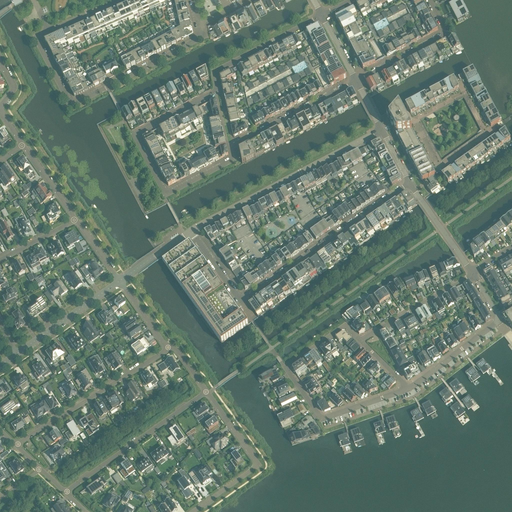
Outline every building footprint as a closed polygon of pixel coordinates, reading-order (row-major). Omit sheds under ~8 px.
[(174,0),(164,0),(165,1),(159,3),(160,5),(155,7),(149,9),(144,12),(139,14),(138,12),(132,15),(133,16),(128,19),(122,21),(117,23),(112,26),(106,28),(101,30),(96,33),(90,35),(90,33),(79,38),(79,40),(74,42),(73,41),(68,43),(61,46),(60,46),(62,51),(65,56),(68,61),(70,60),(72,65),(75,70),(73,71),(76,76),(78,75),(80,80),(81,82),(83,85),(86,84),(89,89),(94,86),(88,75),(93,72),(94,74),(100,71),(97,65),(83,72),(71,48),(167,6),(171,26),(118,54),(120,58),(125,55),(130,53),(131,54),(136,52),(135,50),(140,47),(151,42),(155,39),(160,37),(165,34),(170,32),(171,33),(181,28),(180,25),(178,19),(177,14),(176,9),(175,3),(174,0)] [(144,12),(143,10),(138,0),(134,2),(138,12),(139,14),(144,12)] [(149,9),(148,8),(145,0),(138,0),(143,10),(144,12),(149,9)] [(155,7),(154,5),(151,0),(145,0),(148,8),(149,9),(155,7)] [(176,9),(187,6),(186,0),(175,3),(176,9)] [(267,11),(261,0),(256,0),(254,1),(261,14),(266,12),(267,11)] [(366,12),(371,10),(366,0),(365,0),(361,2),(366,12)] [(366,0),(371,10),(376,7),(372,0),(366,0)] [(455,13),(464,9),(458,0),(457,0),(450,4),(455,13)] [(415,10),(424,5),(422,1),(414,5),(412,6),(415,10)] [(138,12),(134,2),(128,4),(132,15),(138,12)] [(362,14),(366,12),(361,2),(357,5),(362,14)] [(246,6),(244,7),(244,8),(245,10),(247,9),(251,15),(253,18),(252,18),(253,19),(257,16),(258,16),(251,3),(246,6)] [(133,16),(132,15),(128,4),(123,7),(127,17),(128,19),(133,16)] [(419,14),(427,10),(424,5),(415,10),(417,15),(419,14)] [(128,19),(127,17),(123,7),(117,9),(122,19),(122,21),(128,19)] [(349,43),(361,36),(351,17),(357,14),(353,7),(335,16),(349,43)] [(241,17),(244,23),(245,23),(244,22),(250,19),(250,20),(251,20),(244,8),(243,9),(237,12),(240,16),(240,17),(241,17)] [(122,21),(122,19),(117,9),(112,11),(117,22),(117,23),(122,21)] [(455,13),(454,14),(457,21),(467,16),(464,9),(455,13)] [(422,19),(430,15),(427,10),(419,14),(422,19)] [(117,23),(117,22),(112,11),(107,14),(111,24),(112,26),(117,23)] [(231,18),(236,28),(242,24),(235,11),(230,14),(232,17),(231,18)] [(112,26),(111,24),(107,14),(101,16),(106,26),(106,28),(112,26)] [(424,24),(432,20),(430,15),(422,19),(424,24)] [(106,28),(106,26),(101,16),(96,18),(101,29),(101,30),(106,28)] [(180,25),(191,23),(189,17),(178,19),(180,25)] [(229,25),(224,17),(218,20),(223,30),(229,27),(229,25)] [(101,30),(101,29),(96,18),(91,21),(95,31),(96,33),(101,30)] [(425,30),(435,25),(432,20),(424,24),(423,25),(425,30)] [(96,33),(95,31),(91,21),(85,23),(90,33),(90,35),(96,33)] [(217,34),(218,37),(224,34),(222,31),(217,21),(211,24),(213,26),(214,29),(211,31),(212,34),(216,32),(217,34)] [(79,38),(90,33),(85,23),(74,28),(79,38)] [(181,28),(193,34),(191,23),(180,25),(181,28)] [(333,52),(321,29),(319,25),(302,33),(306,40),(310,38),(320,58),(333,52)] [(435,25),(425,30),(428,35),(437,30),(435,25)] [(79,40),(79,38),(74,28),(69,30),(73,41),(74,42),(79,40)] [(176,43),(193,34),(181,28),(171,33),(176,43)] [(68,43),(73,41),(69,30),(63,33),(68,43)] [(415,42),(421,39),(416,31),(411,34),(415,42)] [(176,43),(171,33),(170,32),(165,34),(166,36),(172,46),(176,43)] [(410,32),(406,34),(411,44),(415,42),(411,34),(410,32)] [(61,46),(68,43),(63,33),(45,41),(53,56),(62,51),(60,46),(61,46)] [(172,46),(166,36),(165,34),(160,37),(161,39),(166,48),(172,46)] [(406,47),(411,44),(406,34),(400,37),(401,39),(406,47)] [(297,49),(302,46),(297,36),(292,39),(297,49)] [(363,69),(375,63),(361,36),(349,43),(363,69)] [(451,44),(448,45),(448,46),(451,50),(453,54),(456,52),(458,51),(456,48),(460,45),(459,43),(455,36),(448,39),(451,44)] [(166,48),(161,39),(160,37),(155,39),(156,41),(161,51),(166,48)] [(161,51),(156,41),(155,39),(151,42),(152,44),(157,53),(161,51)] [(292,51),(297,49),(292,39),(287,41),(292,51)] [(397,41),(396,39),(391,42),(396,52),(401,49),(397,41)] [(401,49),(406,47),(401,39),(397,41),(401,49)] [(287,54),(292,51),(287,41),(282,44),(287,54)] [(440,43),(436,46),(443,59),(447,57),(445,53),(451,50),(448,46),(448,45),(446,41),(445,41),(440,43)] [(157,53),(152,44),(151,42),(140,47),(141,49),(146,59),(157,53)] [(392,54),(396,52),(391,42),(387,44),(392,54)] [(283,56),(287,54),(282,44),(278,46),(283,56)] [(387,57),(392,54),(387,44),(382,47),(387,57)] [(278,59),(283,56),(278,46),(273,49),(278,59)] [(434,47),(429,49),(432,54),(433,54),(434,57),(437,55),(439,60),(439,61),(443,59),(436,46),(434,47)] [(146,59),(141,49),(140,47),(135,50),(136,52),(141,61),(146,59)] [(273,61),(278,59),(273,49),(268,51),(273,61)] [(429,49),(423,52),(426,57),(429,63),(435,60),(435,59),(434,57),(433,54),(432,54),(429,49)] [(56,61),(65,56),(62,51),(53,56),(56,61)] [(268,64),(273,61),(268,51),(263,54),(268,64)] [(136,64),(141,61),(136,52),(131,54),(136,64)] [(327,79),(331,86),(347,78),(333,52),(320,58),(330,77),(327,79)] [(423,52),(418,55),(423,64),(423,65),(424,67),(429,64),(429,63),(426,57),(423,52)] [(136,64),(131,54),(130,53),(125,55),(126,57),(131,67),(136,64)] [(264,66),(268,64),(263,54),(259,56),(264,66)] [(131,67),(126,57),(125,55),(120,58),(126,69),(131,67)] [(415,57),(413,58),(418,67),(417,67),(419,69),(421,68),(424,67),(423,65),(423,64),(418,55),(415,57)] [(58,66),(68,61),(65,56),(56,61),(58,66)] [(259,68),(264,66),(259,56),(254,59),(259,68)] [(409,65),(406,67),(409,72),(417,67),(418,67),(413,58),(407,61),(409,65)] [(253,71),(259,68),(254,59),(248,62),(253,71)] [(61,71),(72,65),(70,60),(68,61),(58,66),(61,71)] [(111,73),(118,69),(114,61),(113,60),(108,62),(109,64),(103,67),(106,74),(111,72),(111,73)] [(248,74),(253,71),(248,62),(243,64),(248,74)] [(404,62),(398,65),(403,75),(408,72),(409,72),(406,67),(404,62)] [(243,77),(248,74),(243,64),(238,67),(243,77)] [(64,76),(73,71),(75,70),(72,65),(61,71),(64,76)] [(395,67),(393,68),(393,69),(398,78),(400,77),(400,76),(402,75),(403,75),(398,65),(398,66),(395,67)] [(197,72),(196,72),(202,82),(208,79),(206,67),(201,70),(201,71),(197,73),(197,72)] [(465,78),(475,73),(473,68),(463,73),(465,78)] [(390,71),(387,72),(392,81),(394,84),(394,85),(394,84),(399,82),(400,82),(398,78),(393,69),(392,70),(390,71)] [(225,74),(227,80),(236,75),(233,70),(225,74)] [(66,81),(76,76),(73,71),(64,76),(66,81)] [(105,81),(100,71),(94,74),(99,83),(105,81)] [(383,79),(380,80),(383,85),(386,84),(392,81),(387,72),(387,71),(381,74),(383,79)] [(99,83),(94,74),(93,72),(88,75),(94,86),(99,83)] [(195,88),(201,86),(194,74),(194,73),(189,76),(195,88)] [(468,83),(478,78),(475,73),(465,78),(468,83)] [(69,86),(80,80),(78,75),(76,76),(66,81),(69,86)] [(372,79),(377,88),(378,91),(379,91),(380,90),(381,89),(384,88),(383,85),(380,80),(378,76),(375,78),(372,79)] [(182,80),(187,91),(190,90),(190,89),(192,88),(187,77),(186,77),(186,78),(185,78),(184,78),(184,79),(183,79),(182,79),(182,80),(181,80),(182,80)] [(454,91),(459,88),(455,82),(454,78),(449,81),(454,91)] [(470,88),(480,83),(478,78),(468,83),(470,88)] [(369,81),(366,82),(371,92),(374,90),(376,89),(377,88),(372,79),(369,81)] [(83,85),(81,82),(80,80),(69,86),(71,91),(83,85)] [(183,86),(182,87),(179,81),(174,84),(180,96),(185,94),(184,91),(185,90),(183,86)] [(318,93),(323,90),(318,81),(312,83),(313,85),(314,85),(318,93)] [(449,93),(454,91),(449,81),(444,83),(449,93)] [(444,96),(449,93),(444,83),(439,86),(444,96)] [(473,93),(483,88),(480,83),(470,88),(473,93)] [(74,97),(89,89),(86,84),(83,85),(71,91),(74,97)] [(173,100),(178,98),(176,94),(177,93),(173,85),(173,84),(166,88),(167,88),(173,100)] [(309,87),(308,85),(304,88),(309,98),(313,95),(309,87)] [(313,95),(318,93),(314,85),(313,85),(309,87),(313,95)] [(440,98),(444,96),(439,86),(434,88),(440,98)] [(303,101),(309,98),(304,88),(298,91),(303,101)] [(435,101),(440,98),(434,88),(429,91),(435,101)] [(475,98),(485,92),(483,88),(473,93),(475,98)] [(169,99),(171,99),(169,95),(168,96),(165,89),(159,92),(165,104),(169,102),(168,100),(169,99)] [(358,100),(353,89),(346,93),(352,103),(358,100)] [(298,103),(303,101),(298,91),(293,94),(298,103)] [(430,103),(435,101),(429,91),(425,93),(430,103)] [(158,107),(164,104),(158,93),(157,92),(152,96),(158,107)] [(478,102),(488,97),(485,92),(475,98),(478,102)] [(352,103),(346,93),(338,97),(343,108),(344,108),(348,106),(349,108),(353,106),(352,103)] [(425,106),(430,103),(425,93),(420,96),(425,106)] [(294,106),(298,103),(293,94),(289,96),(294,106)] [(289,108),(294,106),(289,96),(284,98),(289,108)] [(420,109),(425,106),(420,96),(415,98),(420,109)] [(149,97),(144,100),(150,110),(155,107),(149,97)] [(343,108),(338,97),(331,100),(338,112),(338,114),(345,110),(344,108),(343,108)] [(480,107),(491,102),(488,97),(478,102),(480,107)] [(285,110),(289,108),(284,98),(279,101),(285,110)] [(415,111),(420,109),(415,98),(410,101),(415,111)] [(216,99),(210,102),(212,111),(218,110),(216,99)] [(143,115),(149,112),(143,100),(137,103),(137,104),(143,115)] [(338,112),(331,100),(324,104),(326,109),(331,106),(333,109),(328,112),(329,114),(330,116),(338,112)] [(280,113),(285,110),(279,101),(275,103),(280,113)] [(411,114),(415,111),(410,101),(405,104),(407,107),(411,114)] [(483,112),(493,107),(491,102),(480,107),(483,112)] [(275,115),(280,113),(275,103),(270,106),(275,115)] [(329,114),(328,112),(326,109),(324,104),(318,107),(323,117),(320,119),(322,122),(327,120),(325,117),(329,114)] [(135,118),(140,116),(135,105),(134,105),(129,107),(135,118)] [(270,118),(275,115),(270,106),(265,108),(270,118)] [(434,175),(435,175),(408,124),(403,114),(399,107),(386,114),(390,121),(395,131),(413,164),(422,181),(427,179),(428,178),(429,179),(430,178),(430,177),(434,175)] [(486,117),(496,112),(493,107),(483,112),(486,117)] [(128,108),(122,111),(128,123),(134,120),(128,108)] [(265,121),(270,118),(265,108),(260,111),(265,121)] [(198,109),(193,111),(196,117),(198,121),(203,118),(202,117),(201,114),(200,114),(201,114),(198,109)] [(320,119),(315,109),(309,112),(316,126),(322,122),(320,119)] [(218,110),(212,111),(214,120),(214,121),(220,119),(218,110)] [(188,114),(186,115),(191,125),(193,123),(198,121),(196,117),(193,111),(188,114)] [(261,123),(265,121),(260,111),(256,113),(261,123)] [(201,114),(200,114),(201,114),(202,117),(203,118),(203,119),(205,123),(208,122),(209,122),(210,121),(207,117),(205,113),(205,112),(201,114)] [(316,126),(309,112),(304,115),(311,128),(316,126)] [(488,122),(498,117),(496,112),(486,117),(488,122)] [(250,116),(251,118),(255,126),(261,123),(256,113),(250,116)] [(230,122),(238,121),(241,120),(240,114),(229,116),(230,122)] [(184,116),(179,118),(182,124),(185,130),(190,128),(189,126),(191,125),(186,115),(184,116)] [(311,128),(304,115),(296,119),(303,132),(311,128)] [(497,123),(501,121),(498,117),(488,122),(491,127),(497,123)] [(184,163),(185,165),(204,155),(208,153),(207,151),(212,148),(213,149),(215,148),(214,143),(213,138),(211,138),(209,133),(208,127),(211,127),(209,122),(208,122),(205,123),(203,118),(198,121),(191,125),(189,126),(190,128),(185,130),(180,133),(176,135),(171,138),(166,140),(163,134),(159,136),(155,138),(158,143),(161,149),(164,154),(166,153),(169,158),(167,160),(170,165),(172,170),(175,175),(179,173),(182,172),(179,165),(184,163)] [(179,118),(174,121),(177,126),(180,133),(185,130),(182,124),(179,118)] [(303,132),(296,119),(287,124),(289,129),(292,133),(297,131),(299,135),(303,132)] [(174,121),(169,124),(172,129),(176,135),(180,133),(177,126),(174,121)] [(169,124),(165,126),(167,131),(171,138),(176,135),(172,129),(169,124)] [(239,134),(238,128),(237,124),(231,125),(234,137),(239,134)] [(239,134),(250,129),(247,124),(238,128),(239,134)] [(211,127),(208,127),(209,133),(217,131),(223,130),(221,125),(215,126),(211,127)] [(165,126),(160,129),(163,134),(164,136),(165,138),(166,141),(171,138),(167,131),(165,126)] [(294,137),(292,133),(289,129),(285,132),(282,126),(277,129),(284,142),(294,137)] [(284,142),(277,129),(270,133),(277,146),(284,142)] [(505,143),(510,139),(505,129),(499,133),(505,143)] [(217,131),(209,133),(211,138),(213,138),(218,136),(224,135),(223,130),(217,131)] [(9,141),(8,140),(2,132),(0,133),(0,143),(2,147),(9,141)] [(152,133),(143,137),(146,143),(155,138),(154,138),(152,133)] [(277,146),(270,133),(263,136),(270,150),(277,146)] [(501,146),(505,143),(499,133),(494,136),(501,146)] [(218,136),(213,138),(214,143),(219,142),(225,141),(224,135),(218,136)] [(270,150),(263,136),(261,138),(257,140),(264,153),(270,150)] [(497,149),(501,146),(494,136),(490,140),(497,149)] [(155,138),(146,143),(148,148),(154,145),(158,143),(155,138)] [(371,144),(367,146),(370,151),(373,149),(374,149),(375,152),(381,149),(379,146),(383,145),(380,139),(371,144)] [(264,153),(257,140),(256,140),(248,144),(249,145),(249,144),(249,145),(248,146),(247,145),(239,149),(242,160),(243,159),(243,162),(246,161),(246,162),(264,153)] [(492,152),(497,149),(490,140),(486,143),(492,152)] [(154,145),(148,148),(151,154),(157,151),(161,149),(158,143),(154,145)] [(488,155),(492,152),(486,143),(481,146),(488,155)] [(221,151),(216,154),(219,160),(228,155),(226,146),(220,147),(221,151)] [(483,158),(488,155),(481,146),(477,149),(483,158)] [(375,152),(371,154),(374,159),(376,158),(387,152),(384,147),(381,149),(375,152)] [(212,148),(207,151),(208,153),(209,153),(211,157),(214,162),(219,160),(216,154),(213,149),(212,148)] [(363,148),(358,151),(361,156),(366,154),(363,148)] [(157,151),(151,154),(154,159),(160,156),(164,154),(161,149),(157,151)] [(479,161),(483,158),(477,149),(472,152),(479,161)] [(363,160),(361,156),(358,151),(353,154),(357,163),(362,160),(363,160)] [(381,162),(389,157),(387,152),(376,158),(379,163),(381,162)] [(474,165),(479,161),(472,152),(468,155),(474,165)] [(160,156),(154,159),(157,165),(162,162),(167,159),(167,160),(169,159),(166,153),(164,154),(160,156)] [(208,153),(204,155),(206,159),(209,165),(214,162),(211,157),(209,153),(208,153)] [(357,163),(353,154),(348,156),(352,165),(357,163)] [(202,168),(209,165),(206,159),(204,155),(199,158),(197,159),(202,168)] [(470,168),(474,165),(468,155),(463,158),(470,168)] [(348,168),(352,165),(348,156),(343,159),(345,164),(346,164),(348,168)] [(383,166),(392,162),(389,157),(381,162),(383,166)] [(25,161),(23,159),(23,158),(15,163),(18,168),(20,167),(23,171),(24,170),(28,175),(32,172),(29,167),(26,163),(27,163),(25,160),(25,161)] [(465,171),(470,168),(463,158),(459,162),(465,171)] [(162,162),(157,165),(160,170),(165,167),(170,165),(167,160),(167,159),(162,162)] [(202,168),(197,159),(190,162),(195,172),(202,168)] [(348,168),(346,164),(345,164),(343,159),(337,162),(338,164),(338,163),(342,171),(342,170),(348,168)] [(185,165),(187,169),(190,175),(195,172),(190,162),(185,165)] [(386,171),(394,167),(392,162),(383,166),(386,171)] [(461,174),(465,171),(459,162),(455,165),(461,174)] [(184,163),(179,165),(180,168),(181,169),(182,172),(185,177),(190,175),(187,169),(185,165),(184,163)] [(343,172),(342,170),(342,171),(338,163),(338,164),(333,166),(338,175),(343,172)] [(165,167),(160,170),(163,175),(168,173),(172,170),(170,165),(165,167)] [(457,177),(461,174),(455,165),(450,168),(457,177)] [(11,184),(16,180),(6,166),(0,170),(2,172),(11,184)] [(328,169),(332,178),(338,175),(333,166),(328,169)] [(327,167),(321,170),(327,181),(328,182),(333,179),(332,178),(328,169),(327,167)] [(388,176),(397,172),(394,167),(386,171),(388,176)] [(452,180),(457,177),(450,168),(446,171),(452,180)] [(168,173),(163,175),(166,181),(175,176),(175,175),(172,170),(168,173)] [(321,170),(316,173),(322,184),(327,181),(321,170)] [(448,183),(452,180),(446,171),(441,174),(448,183)] [(0,180),(3,184),(0,185),(0,186),(4,192),(7,189),(6,188),(11,184),(2,172),(0,173),(0,180)] [(390,182),(400,177),(397,172),(388,176),(387,177),(389,182),(390,182)] [(316,173),(311,176),(315,185),(316,186),(322,184),(316,173)] [(435,185),(438,183),(434,175),(430,177),(430,178),(429,179),(428,178),(427,179),(431,184),(429,186),(427,187),(432,195),(432,194),(439,190),(435,185)] [(175,176),(166,181),(168,186),(177,181),(175,176)] [(311,176),(306,178),(310,187),(311,190),(316,187),(316,186),(315,185),(311,176)] [(392,186),(401,180),(400,177),(390,182),(392,186)] [(306,178),(300,181),(303,187),(304,190),(305,190),(306,192),(311,190),(310,187),(306,178)] [(303,187),(300,181),(295,184),(300,193),(304,190),(303,187)] [(295,196),(300,193),(295,184),(290,187),(295,196)] [(379,184),(374,187),(377,191),(378,192),(380,195),(385,192),(382,188),(381,186),(379,184)] [(36,199),(46,192),(42,186),(31,193),(36,199)] [(290,198),(295,196),(290,187),(285,189),(288,194),(290,197),(290,198)] [(374,187),(370,190),(372,194),(375,198),(377,197),(380,195),(378,192),(377,191),(374,187)] [(290,197),(288,194),(285,189),(280,192),(281,194),(285,201),(290,198),(290,197)] [(370,190),(365,193),(368,197),(368,198),(370,202),(375,198),(372,194),(370,190)] [(47,200),(51,197),(49,194),(48,195),(46,192),(36,199),(40,205),(43,203),(45,206),(49,203),(47,200)] [(364,192),(359,195),(366,205),(370,202),(368,198),(368,197),(365,193),(365,194),(364,192)] [(410,195),(409,195),(407,192),(402,195),(411,209),(416,206),(414,202),(415,202),(410,195)] [(286,202),(285,201),(281,194),(276,196),(275,196),(279,204),(280,205),(286,202)] [(275,196),(276,196),(275,195),(269,198),(274,206),(279,204),(275,196)] [(359,195),(355,198),(361,208),(366,205),(359,195)] [(405,214),(411,209),(402,195),(395,200),(405,214)] [(275,208),(274,206),(269,198),(264,200),(269,209),(268,209),(269,211),(275,208)] [(355,198),(350,202),(357,211),(361,208),(355,198)] [(263,212),(268,209),(269,209),(264,200),(258,203),(259,205),(260,205),(263,212)] [(400,217),(405,214),(395,200),(390,203),(400,217)] [(350,202),(346,205),(351,213),(352,214),(357,211),(350,202)] [(340,206),(341,208),(347,216),(351,213),(346,205),(344,203),(340,206)] [(394,222),(400,217),(390,203),(384,208),(394,222)] [(58,210),(60,209),(56,204),(52,207),(47,210),(49,215),(46,217),(50,224),(59,218),(58,216),(61,214),(58,210)] [(264,214),(263,212),(260,205),(259,205),(254,208),(259,217),(259,216),(264,214)] [(340,206),(335,209),(342,219),(347,216),(341,208),(340,206)] [(260,218),(259,216),(259,217),(254,208),(249,210),(254,221),(260,218)] [(388,226),(394,222),(384,208),(378,212),(388,226)] [(249,210),(248,209),(242,212),(249,224),(254,221),(249,210)] [(335,209),(331,213),(332,214),(338,222),(342,219),(335,209)] [(241,212),(236,215),(238,218),(238,219),(241,224),(246,221),(243,217),(241,212)] [(382,230),(388,226),(378,212),(372,216),(382,230)] [(328,217),(335,227),(339,224),(338,222),(332,214),(328,217)] [(234,216),(231,218),(233,222),(236,226),(241,224),(238,219),(238,218),(236,215),(234,216)] [(327,216),(322,219),(322,220),(324,222),(327,226),(330,230),(335,227),(328,217),(327,216)] [(376,234),(382,230),(372,216),(366,220),(376,234)] [(28,223),(27,223),(24,217),(19,220),(18,219),(15,221),(17,225),(16,226),(19,231),(22,230),(25,235),(28,233),(31,232),(30,230),(28,227),(28,226),(29,224),(28,223)] [(231,218),(226,220),(228,224),(231,229),(236,226),(233,222),(231,218)] [(511,226),(505,218),(500,222),(506,231),(507,230),(510,228),(511,230),(511,226)] [(226,220),(221,223),(225,232),(231,229),(228,224),(226,220)] [(370,238),(376,234),(366,220),(360,225),(370,238)] [(324,222),(320,225),(323,229),(326,233),(330,230),(327,226),(324,222)] [(506,231),(500,222),(499,222),(500,223),(500,224),(495,227),(502,236),(505,233),(509,238),(511,237),(507,230),(506,231)] [(8,230),(12,228),(8,223),(6,224),(5,223),(0,225),(0,226),(1,228),(0,228),(0,231),(4,236),(5,236),(7,241),(13,238),(8,230)] [(221,223),(215,226),(216,228),(220,235),(225,232),(221,223)] [(320,225),(315,228),(318,232),(321,237),(323,235),(326,233),(323,229),(320,225)] [(370,238),(360,225),(355,229),(364,242),(370,238),(370,239),(370,238)] [(502,236),(495,227),(495,228),(490,232),(496,240),(500,238),(503,242),(506,240),(502,236)] [(211,230),(216,239),(221,236),(220,235),(216,228),(211,230)] [(310,232),(313,236),(316,240),(321,237),(318,232),(315,228),(310,232)] [(210,229),(204,232),(211,242),(216,239),(211,230),(210,229)] [(364,242),(355,229),(350,232),(350,233),(359,246),(360,246),(359,246),(364,242)] [(302,236),(309,245),(314,242),(306,231),(301,234),(302,236)] [(68,236),(64,239),(66,242),(67,242),(65,244),(67,248),(68,248),(70,247),(73,245),(74,245),(76,244),(79,242),(77,239),(73,232),(68,235),(68,236)] [(499,244),(496,240),(490,232),(489,232),(485,236),(484,234),(484,235),(491,244),(494,242),(497,246),(499,244)] [(356,248),(359,246),(350,233),(343,237),(351,248),(354,246),(356,248)] [(491,245),(491,244),(484,235),(483,235),(478,239),(485,248),(488,245),(491,249),(493,247),(491,245)] [(304,248),(309,245),(302,236),(298,239),(304,248)] [(343,237),(338,241),(343,248),(347,254),(353,250),(351,248),(343,237)] [(300,252),(304,248),(298,239),(293,242),(300,252)] [(488,251),(485,248),(478,239),(477,239),(473,243),(480,252),(482,249),(485,253),(488,251)] [(189,241),(163,260),(221,344),(248,325),(189,241)] [(343,248),(338,241),(331,245),(337,253),(343,248)] [(57,242),(51,246),(53,249),(52,249),(53,250),(54,250),(54,251),(51,253),(53,257),(56,255),(57,257),(63,254),(62,252),(61,249),(61,248),(60,248),(57,242)] [(295,255),(300,252),(293,242),(289,245),(295,255)] [(480,252),(473,243),(473,244),(473,245),(470,247),(471,248),(474,258),(477,256),(478,258),(482,255),(480,252)] [(291,258),(295,255),(289,245),(284,248),(291,258)] [(337,253),(331,245),(324,250),(332,261),(334,264),(338,261),(337,259),(340,257),(341,259),(337,253)] [(231,252),(227,248),(224,250),(219,253),(223,258),(231,252)] [(280,251),(279,251),(285,259),(285,260),(286,261),(291,258),(284,248),(280,251)] [(34,253),(34,255),(39,264),(39,263),(49,258),(47,255),(44,256),(41,249),(40,249),(37,250),(37,251),(34,253)] [(279,251),(280,251),(278,249),(274,253),(274,254),(274,253),(281,263),(281,262),(285,260),(285,259),(279,251)] [(234,257),(237,255),(233,250),(231,252),(223,258),(226,263),(234,257)] [(332,261),(324,250),(322,252),(317,255),(317,256),(319,258),(323,255),(324,257),(320,259),(321,260),(325,266),(332,261)] [(281,263),(274,253),(274,254),(270,257),(272,260),(271,260),(272,260),(274,263),(274,262),(277,267),(282,264),(281,262),(281,263)] [(39,264),(34,255),(31,257),(30,256),(27,258),(28,258),(27,259),(32,269),(40,265),(39,263),(39,264)] [(320,259),(319,258),(317,256),(309,261),(316,271),(317,272),(321,269),(323,272),(327,269),(325,266),(321,260),(320,259)] [(237,261),(234,257),(226,263),(229,267),(237,261)] [(454,269),(460,266),(455,259),(451,261),(446,263),(447,265),(444,266),(447,272),(453,269),(454,269)] [(511,267),(507,259),(503,261),(509,272),(511,270),(511,267)] [(232,272),(238,268),(242,265),(239,260),(237,261),(229,267),(232,272)] [(268,263),(267,263),(268,263),(271,267),(273,271),(277,267),(274,262),(274,263),(272,260),(271,260),(270,261),(268,262),(268,263)] [(23,265),(21,266),(18,261),(13,264),(15,269),(15,270),(15,269),(14,270),(16,274),(17,273),(18,275),(25,272),(24,271),(25,270),(23,265)] [(101,270),(101,269),(100,270),(98,268),(95,264),(93,261),(89,263),(92,267),(89,268),(90,269),(86,271),(85,269),(81,271),(86,278),(89,275),(90,276),(93,275),(95,279),(102,274),(103,273),(101,270)] [(305,271),(309,276),(316,271),(309,261),(303,265),(303,266),(302,266),(306,271),(305,271)] [(509,272),(503,261),(498,264),(499,265),(501,268),(502,270),(504,273),(505,275),(509,272)] [(270,272),(273,271),(267,263),(262,266),(268,274),(270,272)] [(305,271),(306,271),(302,266),(303,266),(303,265),(294,271),(304,285),(312,280),(309,276),(305,271)] [(447,276),(442,265),(440,266),(436,267),(440,276),(441,275),(442,278),(447,276)] [(268,274),(262,266),(258,269),(264,277),(268,274)] [(483,273),(485,277),(495,271),(493,267),(483,273)] [(440,280),(435,268),(429,271),(432,277),(431,277),(432,278),(433,280),(435,279),(436,282),(440,280)] [(258,269),(254,272),(259,280),(264,277),(258,269)] [(252,270),(248,273),(249,276),(255,284),(259,280),(254,272),(253,272),(252,270)] [(78,280),(82,277),(78,271),(71,276),(68,278),(68,279),(75,289),(82,285),(78,280)] [(296,291),(304,285),(294,271),(287,277),(296,291)] [(487,280),(496,275),(497,275),(495,271),(485,277),(487,280)] [(426,272),(420,275),(425,285),(431,282),(426,272)] [(247,273),(242,276),(244,279),(245,279),(250,287),(255,284),(249,276),(248,273),(247,273)] [(425,285),(420,275),(414,277),(419,287),(425,285)] [(489,284),(498,279),(496,275),(487,280),(489,284)] [(44,281),(41,276),(37,278),(34,280),(37,285),(44,281)] [(292,294),(296,291),(287,277),(282,280),(292,294)] [(1,278),(0,278),(0,286),(2,286),(3,288),(8,286),(7,283),(5,284),(1,278)] [(417,288),(413,278),(412,278),(404,282),(407,289),(411,287),(412,291),(417,288)] [(245,290),(250,287),(245,279),(244,279),(240,282),(245,290)] [(492,288),(500,282),(498,279),(489,284),(492,288)] [(286,298),(292,294),(282,280),(277,284),(286,298)] [(401,283),(399,280),(394,283),(398,290),(399,289),(402,293),(402,292),(403,291),(405,290),(406,290),(401,283)] [(469,281),(461,286),(464,291),(466,290),(469,294),(475,291),(469,281)] [(67,292),(60,282),(54,286),(55,287),(50,291),(54,297),(59,293),(61,296),(67,292)] [(494,291),(503,286),(500,282),(492,288),(494,291)] [(280,302),(286,298),(277,284),(270,288),(280,302)] [(394,298),(400,295),(392,284),(391,284),(387,288),(394,298)] [(496,295),(505,290),(503,286),(494,291),(496,295)] [(14,295),(17,293),(15,288),(12,290),(11,290),(6,292),(8,295),(3,298),(3,299),(3,300),(4,302),(5,302),(6,303),(15,298),(14,295)] [(275,306),(280,302),(270,288),(265,292),(275,306)] [(392,298),(386,289),(384,290),(379,293),(386,304),(391,300),(390,299),(392,298)] [(462,300),(456,289),(450,292),(456,302),(453,303),(454,305),(457,311),(459,310),(456,304),(462,300)] [(498,298),(507,293),(505,290),(496,295),(498,298)] [(469,294),(466,296),(471,303),(473,302),(474,303),(480,299),(478,296),(475,291),(469,294)] [(269,310),(275,306),(265,292),(260,296),(269,310)] [(386,304),(379,293),(374,296),(374,297),(373,298),(379,307),(380,306),(381,307),(386,304)] [(509,297),(507,293),(498,298),(500,302),(509,297)] [(447,294),(442,297),(444,301),(444,302),(446,304),(447,305),(444,307),(447,313),(455,308),(454,305),(447,294)] [(263,314),(269,310),(260,296),(253,300),(263,314)] [(379,307),(373,298),(372,297),(367,301),(374,311),(379,308),(379,307)] [(509,298),(509,297),(500,302),(502,306),(506,304),(511,301),(509,298)] [(116,306),(111,309),(114,313),(120,308),(124,315),(129,311),(121,299),(120,298),(115,301),(116,303),(115,304),(114,303),(114,304),(115,304),(116,306)] [(44,310),(47,308),(41,299),(35,303),(34,302),(32,304),(33,305),(39,315),(45,311),(44,310)] [(445,311),(438,299),(436,301),(436,300),(434,302),(432,303),(434,306),(434,307),(437,311),(438,313),(434,315),(437,319),(438,320),(441,318),(439,314),(445,311)] [(480,299),(474,303),(479,312),(485,309),(482,303),(481,301),(480,300),(480,299)] [(258,318),(263,314),(253,300),(248,304),(258,318)] [(373,312),(366,303),(366,302),(360,306),(362,308),(360,309),(364,314),(365,313),(367,316),(373,312)] [(39,315),(33,305),(32,304),(29,306),(30,307),(30,308),(25,311),(30,319),(31,321),(34,319),(39,315)] [(362,313),(358,307),(347,315),(351,320),(353,319),(354,321),(360,317),(358,315),(362,313)] [(431,316),(429,313),(429,312),(428,311),(428,310),(427,310),(427,309),(425,307),(420,310),(427,321),(432,318),(434,321),(437,319),(434,315),(434,314),(431,316)] [(485,309),(479,312),(486,323),(492,319),(485,309)] [(427,321),(420,310),(415,313),(416,313),(415,314),(416,314),(416,315),(417,315),(417,316),(422,325),(427,322),(427,321)] [(18,330),(19,329),(24,326),(21,321),(23,319),(18,312),(11,316),(15,321),(12,323),(16,328),(15,328),(15,329),(16,329),(16,330),(17,330),(18,330)] [(105,315),(104,312),(98,316),(105,326),(108,323),(109,325),(113,323),(117,321),(113,315),(109,317),(108,316),(107,317),(106,315),(105,315)] [(480,328),(472,312),(468,314),(471,319),(469,320),(471,324),(473,327),(475,331),(480,328)] [(413,316),(403,322),(408,330),(409,332),(410,332),(410,331),(418,326),(419,326),(413,316)] [(466,328),(469,326),(464,319),(462,320),(463,322),(457,326),(465,339),(465,338),(470,335),(469,332),(466,328)] [(127,334),(136,327),(136,326),(133,321),(130,323),(129,321),(124,324),(126,326),(123,328),(127,334)] [(365,331),(359,321),(351,326),(356,332),(356,331),(357,331),(359,335),(365,331)] [(405,331),(400,322),(394,325),(401,336),(406,333),(408,337),(411,335),(409,332),(408,330),(405,331)] [(90,323),(84,327),(88,332),(86,334),(85,335),(84,335),(85,335),(86,337),(88,340),(90,343),(93,341),(99,337),(100,338),(104,344),(109,341),(105,335),(104,336),(101,331),(97,333),(95,330),(94,330),(94,329),(93,328),(90,323)] [(465,339),(457,326),(458,327),(450,331),(452,336),(455,334),(457,338),(460,342),(465,339)] [(138,334),(141,332),(137,327),(136,327),(127,334),(131,339),(133,338),(134,340),(140,336),(138,334)] [(388,329),(386,329),(386,330),(380,333),(385,341),(384,341),(385,343),(393,338),(388,329)] [(345,332),(342,332),(335,337),(339,342),(343,340),(347,344),(351,339),(348,336),(345,332)] [(444,337),(443,334),(440,336),(441,339),(443,342),(446,340),(447,342),(447,343),(449,345),(450,347),(451,349),(457,345),(452,335),(448,337),(447,335),(444,337)] [(84,346),(80,340),(78,341),(74,336),(68,340),(76,352),(84,346)] [(144,338),(145,338),(144,337),(132,346),(131,347),(137,356),(143,352),(146,349),(149,347),(146,343),(147,342),(144,338)] [(398,346),(393,338),(385,343),(390,350),(398,346)] [(448,351),(443,342),(441,339),(435,342),(434,339),(431,341),(434,346),(436,344),(438,346),(437,347),(438,347),(439,348),(442,353),(443,355),(448,351)] [(352,340),(346,346),(349,348),(350,350),(349,351),(353,355),(354,354),(360,348),(354,342),(352,340)] [(340,349),(336,344),(334,346),(333,344),(330,341),(325,344),(332,355),(340,349)] [(332,355),(325,344),(320,348),(322,352),(324,354),(327,358),(332,355)] [(434,348),(432,344),(429,345),(431,349),(427,352),(431,358),(434,362),(440,358),(434,348)] [(56,346),(51,349),(58,359),(63,355),(63,356),(64,355),(63,355),(64,354),(63,354),(59,348),(58,349),(56,346),(56,345),(56,346)] [(395,359),(395,360),(403,355),(399,348),(391,352),(394,358),(395,359)] [(46,353),(48,356),(50,359),(46,361),(51,367),(54,365),(52,363),(53,362),(58,359),(51,349),(46,353)] [(358,364),(367,355),(367,354),(366,353),(363,350),(362,350),(354,359),(353,359),(358,364)] [(430,364),(423,351),(416,355),(422,366),(424,365),(425,367),(430,364)] [(118,360),(120,359),(116,352),(113,354),(114,356),(109,359),(108,358),(104,360),(108,366),(111,364),(115,370),(121,366),(118,360)] [(314,352),(309,356),(316,366),(317,366),(316,366),(317,366),(321,363),(321,362),(321,363),(322,363),(314,352)] [(370,358),(367,355),(358,364),(363,368),(367,364),(368,363),(372,360),(372,359),(370,358)] [(408,363),(403,355),(395,360),(396,361),(396,362),(396,361),(400,368),(408,363)] [(103,372),(100,368),(100,367),(100,366),(102,364),(97,356),(92,359),(94,362),(90,365),(96,375),(99,373),(99,374),(103,372)] [(316,366),(309,356),(304,359),(302,361),(306,367),(308,366),(311,369),(316,366)] [(76,364),(72,358),(67,361),(71,367),(76,364)] [(159,366),(158,367),(162,373),(162,372),(164,371),(165,370),(167,369),(170,367),(170,368),(174,373),(179,370),(176,363),(175,364),(175,363),(172,358),(167,361),(162,364),(159,367),(159,366)] [(408,371),(403,374),(406,377),(408,381),(413,378),(412,376),(414,375),(416,374),(418,372),(415,366),(412,368),(411,366),(416,363),(415,360),(404,367),(405,367),(406,370),(409,368),(410,370),(408,371)] [(483,360),(476,364),(478,367),(481,370),(480,370),(483,374),(484,374),(489,371),(488,370),(490,369),(487,365),(483,360)] [(293,367),(293,370),(298,377),(300,375),(307,370),(301,361),(293,367)] [(43,367),(40,363),(37,365),(35,367),(33,368),(36,373),(34,375),(37,379),(43,375),(44,377),(50,373),(47,368),(45,370),(43,367)] [(378,369),(380,367),(378,366),(375,363),(367,371),(376,380),(380,375),(378,373),(380,371),(378,369)] [(472,368),(465,373),(467,376),(469,378),(472,382),(474,381),(475,381),(479,378),(479,377),(477,373),(476,374),(474,370),(472,368)] [(260,376),(259,377),(260,377),(260,378),(261,379),(262,380),(262,381),(265,380),(267,379),(270,378),(271,377),(271,378),(273,382),(278,380),(275,373),(277,373),(277,372),(275,369),(272,371),(270,371),(270,370),(268,370),(262,374),(260,376)] [(88,381),(89,380),(87,378),(89,376),(88,374),(86,370),(83,372),(85,374),(78,379),(78,380),(75,382),(77,385),(78,387),(81,385),(84,390),(90,386),(88,381)] [(148,373),(147,372),(144,374),(144,375),(142,376),(143,377),(142,377),(145,383),(143,384),(145,387),(147,386),(151,384),(152,386),(158,383),(154,377),(152,379),(151,376),(150,376),(148,373)] [(389,390),(396,383),(387,374),(380,381),(389,390)] [(19,375),(14,379),(16,382),(15,383),(18,388),(20,387),(22,391),(28,386),(26,383),(26,382),(23,377),(21,378),(19,375)] [(307,390),(318,382),(312,375),(307,379),(309,382),(304,385),(305,386),(305,387),(307,390)] [(378,390),(377,390),(367,380),(362,385),(370,393),(378,390)] [(456,380),(450,385),(454,390),(453,391),(456,394),(457,394),(457,395),(462,391),(461,390),(463,389),(460,385),(456,380)] [(135,400),(136,400),(139,398),(138,395),(142,393),(139,389),(139,390),(134,382),(127,386),(130,391),(125,395),(127,398),(127,397),(130,403),(135,400)] [(283,382),(273,387),(275,391),(278,390),(282,397),(285,395),(284,393),(286,392),(286,391),(288,390),(286,384),(284,384),(283,382)] [(321,387),(318,382),(307,390),(309,391),(308,392),(310,395),(315,392),(317,395),(323,391),(320,388),(321,387)] [(76,394),(69,383),(59,389),(61,392),(64,390),(67,396),(69,399),(72,397),(71,397),(76,394)] [(0,394),(2,393),(4,391),(6,393),(9,391),(5,385),(2,388),(0,389),(0,394)] [(367,396),(356,385),(352,389),(348,385),(345,388),(351,394),(353,391),(361,399),(364,397),(365,398),(367,396)] [(351,394),(345,388),(341,393),(351,403),(356,398),(351,394)] [(330,400),(338,407),(338,408),(338,407),(339,406),(340,407),(343,404),(342,403),(343,403),(342,402),(336,396),(337,394),(333,389),(331,392),(333,394),(329,399),(330,399),(330,400)] [(451,398),(452,397),(450,394),(448,393),(447,391),(446,389),(439,394),(443,399),(446,402),(451,398)] [(119,399),(116,393),(111,396),(112,396),(110,397),(111,397),(110,398),(116,409),(116,408),(118,407),(121,405),(123,407),(126,405),(121,398),(119,399)] [(280,402),(283,407),(296,401),(294,395),(280,402)] [(464,399),(462,401),(463,402),(466,406),(465,406),(468,410),(468,409),(469,410),(474,406),(473,406),(475,404),(472,400),(469,396),(467,397),(464,399)] [(58,407),(52,398),(46,401),(46,400),(52,410),(53,409),(54,409),(58,407)] [(116,409),(110,398),(109,399),(109,398),(107,399),(103,401),(103,403),(102,404),(101,403),(107,413),(109,412),(110,413),(116,409)] [(18,409),(12,401),(10,403),(8,400),(2,404),(4,407),(0,409),(0,410),(0,411),(4,416),(8,413),(7,411),(10,409),(13,412),(18,409)] [(52,410),(46,400),(42,403),(42,404),(38,407),(43,416),(47,413),(49,411),(51,409),(51,410),(52,410)] [(330,410),(324,400),(317,405),(323,413),(330,410)] [(430,414),(435,412),(429,402),(422,405),(425,410),(426,412),(428,415),(430,414)] [(107,413),(101,403),(100,404),(99,405),(98,404),(94,407),(97,412),(96,413),(97,416),(99,415),(101,418),(101,419),(106,416),(105,415),(107,413)] [(206,412),(209,410),(207,407),(205,404),(202,406),(199,408),(195,411),(199,417),(197,418),(199,421),(204,418),(205,419),(209,416),(207,413),(207,414),(206,412)] [(457,418),(464,413),(461,409),(460,408),(459,406),(457,404),(450,409),(457,418)] [(43,416),(38,407),(32,410),(31,409),(29,411),(32,416),(34,415),(37,419),(38,418),(38,419),(41,417),(43,415),(43,416)] [(417,421),(423,418),(421,415),(420,413),(418,409),(410,413),(413,418),(415,422),(417,421)] [(293,418),(294,417),(290,410),(283,414),(284,414),(283,415),(282,414),(278,416),(281,423),(283,423),(285,427),(292,423),(290,419),(293,418)] [(388,424),(389,426),(388,426),(388,427),(389,430),(390,430),(390,431),(392,431),(396,429),(396,428),(398,427),(396,423),(394,416),(386,419),(388,424)] [(15,432),(16,432),(25,426),(30,422),(27,417),(21,420),(21,419),(11,425),(14,429),(13,429),(14,432),(15,432)] [(99,426),(94,419),(88,423),(85,418),(79,422),(84,429),(87,426),(93,434),(98,431),(97,430),(98,430),(96,428),(99,426)] [(217,425),(219,424),(217,422),(217,421),(216,421),(215,419),(205,425),(206,426),(211,434),(210,435),(210,436),(220,428),(217,425)] [(384,427),(383,428),(382,425),(381,422),(374,425),(375,430),(377,435),(379,434),(379,435),(382,434),(385,433),(385,432),(384,429),(384,427)] [(65,434),(69,441),(69,440),(73,437),(80,434),(79,433),(82,432),(78,426),(76,428),(73,423),(66,426),(70,431),(65,434)] [(314,423),(309,426),(312,430),(316,435),(321,434),(319,431),(317,428),(314,423)] [(185,440),(184,438),(176,427),(173,428),(173,429),(172,430),(172,429),(169,431),(173,436),(167,439),(170,443),(175,440),(177,442),(178,444),(179,444),(185,440)] [(194,429),(186,435),(188,437),(196,432),(194,429)] [(360,440),(362,440),(361,435),(359,429),(351,431),(352,436),(353,438),(353,439),(354,442),(355,442),(355,443),(356,443),(360,441),(360,440)] [(292,430),(287,434),(291,441),(292,444),(297,442),(302,440),(311,437),(310,437),(309,432),(306,433),(306,432),(303,433),(301,434),(296,435),(295,436),(295,435),(292,430)] [(58,432),(57,433),(56,431),(44,438),(44,439),(46,437),(49,441),(47,442),(47,443),(49,446),(49,447),(58,441),(59,443),(63,440),(58,432)] [(214,436),(209,440),(213,445),(212,445),(216,451),(220,448),(222,449),(226,446),(224,444),(228,441),(225,437),(225,438),(223,435),(219,438),(219,437),(216,439),(214,436)] [(348,440),(347,438),(346,435),(338,437),(342,447),(344,446),(344,447),(350,445),(349,444),(350,444),(349,440),(348,440)] [(65,454),(60,448),(58,450),(57,448),(52,451),(53,453),(50,455),(54,461),(57,459),(59,461),(61,459),(61,460),(62,459),(61,459),(63,458),(62,456),(65,454)] [(168,456),(169,458),(172,455),(169,451),(166,453),(163,448),(151,456),(157,464),(159,462),(161,465),(165,462),(163,459),(168,456)] [(232,465),(228,467),(231,472),(235,469),(235,470),(234,471),(234,472),(236,470),(244,464),(246,463),(244,464),(241,460),(243,458),(241,459),(236,453),(231,456),(234,460),(230,462),(232,465)] [(148,460),(147,459),(147,460),(144,462),(143,462),(142,464),(142,463),(141,464),(138,466),(137,466),(138,467),(142,472),(142,473),(143,473),(142,473),(149,468),(151,471),(154,469),(152,466),(152,465),(152,466),(148,460)] [(24,469),(21,465),(20,466),(16,461),(10,465),(16,475),(24,469)] [(129,465),(126,461),(126,462),(125,463),(124,462),(123,463),(120,465),(124,469),(121,471),(120,472),(123,477),(125,476),(126,476),(126,475),(127,474),(128,476),(132,474),(135,471),(130,465),(129,465)] [(212,471),(215,469),(211,462),(207,465),(212,471)] [(202,470),(199,471),(196,474),(194,471),(189,475),(195,484),(200,480),(201,482),(203,484),(203,485),(210,480),(209,479),(209,480),(208,477),(211,475),(211,474),(207,468),(206,467),(206,468),(203,470),(202,470),(202,469),(202,470)] [(182,477),(184,479),(185,479),(186,482),(190,479),(184,471),(180,474),(182,477)] [(104,489),(107,486),(105,483),(102,479),(101,478),(101,479),(94,483),(87,488),(87,489),(88,491),(90,493),(91,495),(96,492),(99,490),(102,487),(103,489),(104,489)] [(180,485),(178,487),(182,493),(183,493),(185,497),(186,497),(191,493),(191,492),(188,489),(190,487),(186,482),(185,479),(184,479),(179,483),(180,485)] [(111,496),(110,495),(103,506),(106,508),(107,507),(110,509),(112,505),(113,503),(116,505),(120,499),(117,497),(116,499),(111,496)] [(165,499),(163,500),(171,511),(175,511),(178,510),(175,506),(176,506),(173,503),(170,499),(166,502),(165,499)] [(171,511),(163,500),(163,501),(164,502),(162,503),(164,505),(159,509),(161,511),(171,511)]
